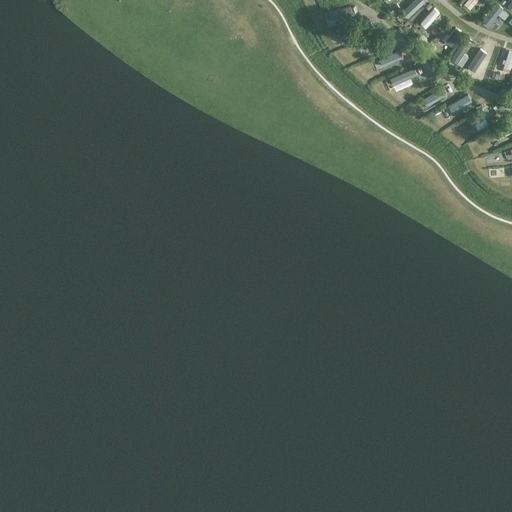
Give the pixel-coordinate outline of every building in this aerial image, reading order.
[(424,0),(413,0),(405,8),(411,14),(425,0),(424,0)] [(467,0),(465,2),(471,8),(479,0),(467,0)] [(333,11),(336,20),(358,13),(355,3),(333,11)] [(496,5),(483,19),(489,24),(502,10),(496,5)] [(434,7),(422,22),(428,27),(440,13),(434,7)] [(439,32),(434,27),(430,31),(435,35),(439,32)] [(454,31),(442,46),(448,51),(460,36),(454,31)] [(461,60),(472,45),(466,40),(454,55),(461,60)] [(361,45),(364,54),(374,50),(370,42),(361,45)] [(492,44),(485,62),(493,65),(500,47),(492,44)] [(402,50),(375,59),(379,69),(406,61),(402,50)] [(511,50),(510,50),(503,68),(511,71),(511,67),(511,50)] [(397,75),(391,77),(394,85),(400,82),(397,75)] [(430,105),(449,93),(444,85),(425,97),(430,105)] [(454,112),(474,101),(469,93),(450,105),(454,112)] [(498,139),(511,132),(511,123),(494,131),(498,139)]
